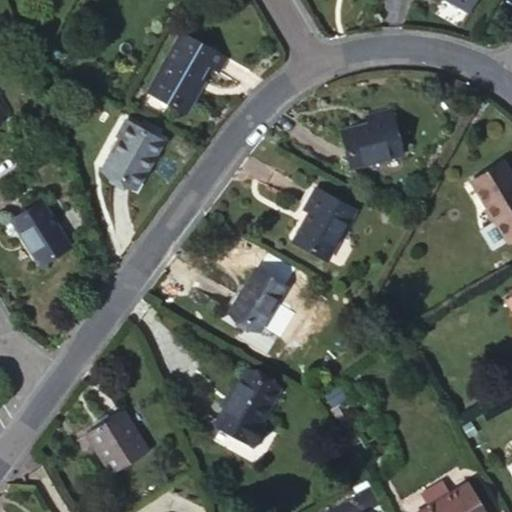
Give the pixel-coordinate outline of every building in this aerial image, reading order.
[(440,0),(467,15),(474,0),(440,0)] [(182,34),(149,95),(184,114),(209,71),(215,74),(223,58),(182,34)] [(387,113),(370,117),(373,126),(365,128),(341,135),(351,169),(399,155),(387,113)] [(373,126),(370,117),(363,118),(365,128),(373,126)] [(115,139),(120,142),(127,128),(123,124),(115,139)] [(127,128),(120,142),(103,173),(133,190),(158,144),(127,128)] [(511,240),(511,182),(502,166),(472,184),(507,243),(511,240)] [(326,259),(352,212),(314,191),(302,212),(307,215),(293,241),(326,259)] [(39,204),(10,221),(38,266),(67,248),(39,204)] [(258,332),(283,288),(253,272),(228,315),(258,332)] [(245,372),(236,390),(226,406),(216,425),(252,446),(263,426),(258,423),(277,390),(245,372)] [(226,406),(236,390),(231,387),(222,403),(226,406)] [(123,412),(84,435),(107,475),(146,452),(123,412)] [(427,508),(450,495),(443,483),(421,495),(427,508)] [(483,511),(467,485),(450,495),(427,508),(421,511),(483,511)]
